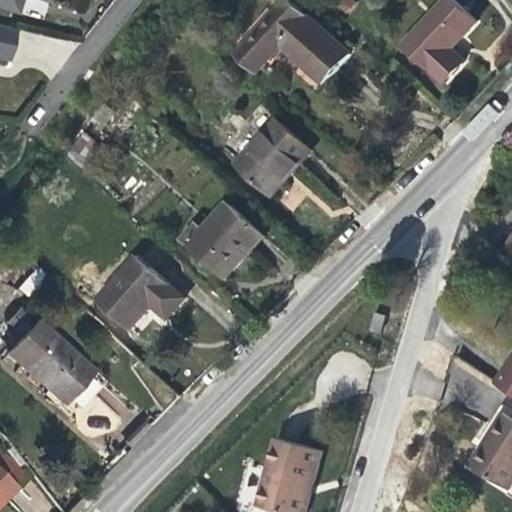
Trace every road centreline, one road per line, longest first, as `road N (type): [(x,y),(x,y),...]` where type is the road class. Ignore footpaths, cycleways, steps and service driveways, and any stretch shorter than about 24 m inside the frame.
road 1 (tertiary): [(457,167),(114,511)]
road 2 (residential): [(354,511),(457,167)]
road 3 (residential): [(0,179),(136,0)]
